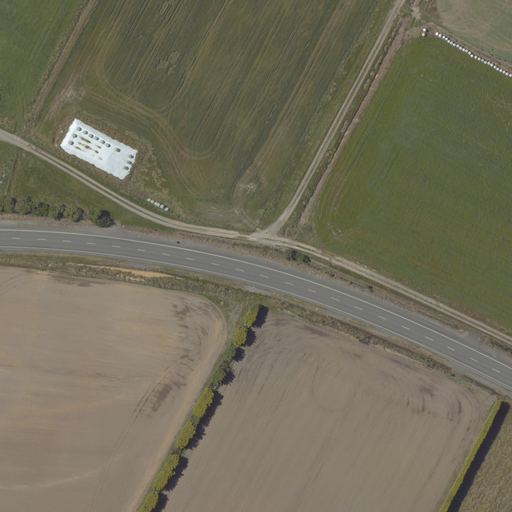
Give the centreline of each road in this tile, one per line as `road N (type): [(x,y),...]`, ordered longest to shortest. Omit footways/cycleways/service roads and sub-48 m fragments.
road 1 (track): [(511,346),(343,262),(258,233),(140,210),(0,132)]
road 2 (primary): [(511,379),(370,312),(278,281),(176,256),(0,239)]
road 3 (track): [(394,0),(279,215),(258,233)]
